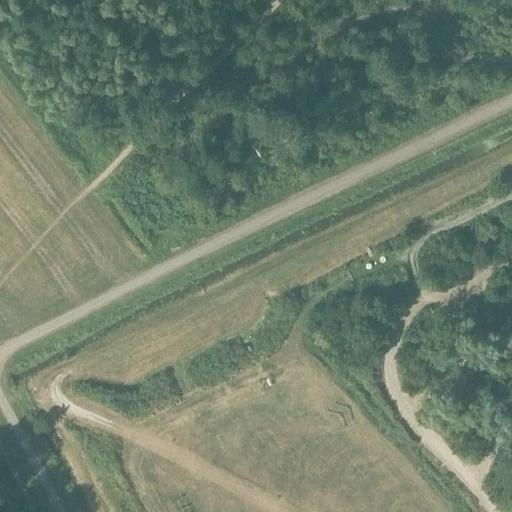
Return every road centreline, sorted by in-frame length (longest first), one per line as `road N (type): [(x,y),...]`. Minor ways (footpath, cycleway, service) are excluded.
road 1 (track): [(498,511),(476,475),(401,402),(394,345),(395,328),(419,292),(413,245),(511,196)]
road 2 (unknown): [(0,284),(279,0)]
road 3 (track): [(511,430),(499,433),(471,398),(463,383),(473,349),(465,319),(439,294),(511,252)]
